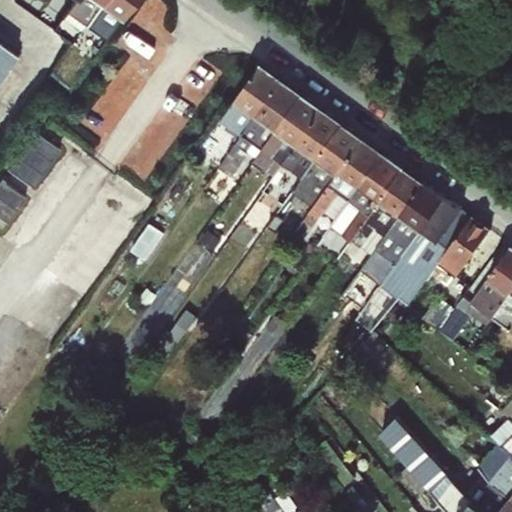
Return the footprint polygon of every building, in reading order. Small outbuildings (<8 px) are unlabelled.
[(102,0),(73,0),(62,16),(82,29),(84,23),(86,24),(102,0)] [(108,139),(183,36),(173,28),(184,13),(165,0),(147,0),(118,41),(133,52),(83,121),(108,139)] [(132,0),(102,0),(86,24),(89,26),(86,30),(102,43),(132,0)] [(0,75),(17,52),(0,39),(0,75)] [(282,78),(262,63),(221,120),(242,134),(282,78)] [(302,92),(282,78),(242,134),(219,167),(232,176),(250,152),(257,157),(302,92)] [(275,175),(284,163),(323,107),(302,92),(257,157),(254,161),(275,175)] [(343,122),(323,107),(284,163),(304,177),(343,122)] [(293,192),(315,205),(364,136),(343,122),(304,177),(293,192)] [(34,130),(8,167),(33,184),(59,147),(34,130)] [(325,210),(337,218),(350,199),(384,151),(364,136),(315,205),(304,220),(312,227),(325,210)] [(404,166),(384,151),(350,199),(361,208),(343,233),(352,240),(404,166)] [(373,254),(424,181),(404,166),(352,240),(373,254)] [(25,196),(0,178),(0,214),(7,220),(25,196)] [(381,285),(445,195),(424,181),(373,254),(361,270),(381,285)] [(432,272),(450,246),(440,239),(461,208),(445,195),(381,285),(409,304),(432,272)] [(337,218),(332,225),(343,233),(361,208),(350,199),(337,218)] [(450,246),(432,272),(447,283),(454,275),(455,276),(490,229),(472,216),(450,246)] [(150,223),(133,249),(146,258),(163,232),(150,223)] [(511,289),(511,245),(471,301),(463,296),(449,317),(440,329),(445,333),(454,338),(472,314),(488,324),(493,317),(511,289)] [(511,289),(493,317),(510,328),(511,325),(511,289)] [(447,315),(453,307),(439,296),(424,316),(440,329),(449,317),(447,315)] [(274,312),(266,324),(280,334),(289,322),(274,312)] [(195,383),(186,395),(200,404),(208,392),(195,383)] [(509,417),(511,419),(511,398),(502,410),(509,417)] [(451,511),(493,511),(468,492),(399,416),(383,432),(451,511)] [(500,441),(511,453),(511,419),(509,417),(493,434),(500,441)] [(281,435),(266,451),(277,462),(282,455),(281,454),(289,444),(281,435)] [(491,480),(511,495),(511,453),(500,441),(497,444),(498,446),(487,459),(490,467),(496,473),(491,480)] [(468,492),(493,511),(511,511),(511,495),(491,480),(487,485),(478,478),(468,492)]
